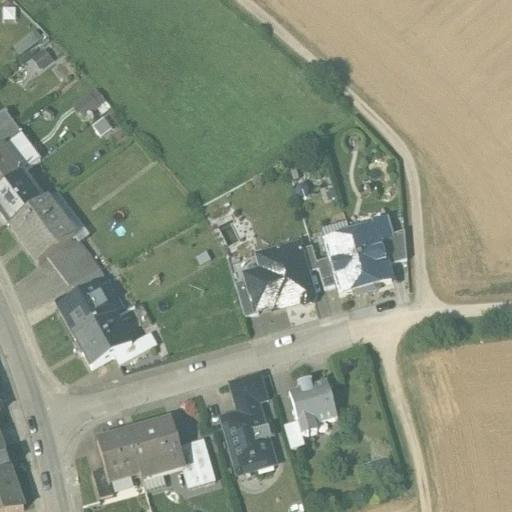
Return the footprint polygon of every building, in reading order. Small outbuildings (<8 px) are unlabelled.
[(35,32),(16,47),(23,57),(43,42),(35,32)] [(41,68),(55,63),(49,49),(36,54),(41,68)] [(88,122),(112,112),(104,92),(80,101),(88,122)] [(0,134),(5,131),(13,124),(5,114),(0,117),(0,134)] [(13,124),(5,131),(15,144),(2,154),(21,178),(42,162),(13,124)] [(0,134),(0,151),(1,151),(2,154),(15,144),(5,131),(0,134)] [(0,194),(21,178),(2,154),(1,151),(0,151),(0,194)] [(0,194),(0,216),(10,230),(42,206),(21,178),(0,194)] [(89,238),(57,195),(46,203),(79,245),(89,238)] [(46,203),(42,206),(10,230),(31,258),(38,253),(67,231),(46,203)] [(375,233),(350,240),(366,292),(391,285),(387,270),(380,245),(392,242),(391,239),(387,224),(373,228),(375,233)] [(100,275),(67,231),(38,253),(68,292),(71,291),(100,275)] [(380,245),(387,270),(407,265),(404,235),(391,239),(392,242),(380,245)] [(339,299),(366,292),(350,240),(324,247),(329,262),(337,290),(339,299)] [(300,253),(299,249),(258,260),(262,274),(245,279),(247,285),(255,315),(257,315),(283,307),(284,311),(300,306),(304,309),(311,307),(314,302),(307,276),(300,253)] [(312,251),(300,253),(307,276),(318,273),(316,266),(312,251)] [(329,262),(316,266),(318,273),(324,293),(337,290),(329,262)] [(108,288),(100,275),(71,291),(77,302),(96,292),(97,294),(108,288)] [(255,315),(247,285),(235,288),(245,323),(258,319),(257,315),(255,315)] [(58,313),(75,343),(112,322),(97,294),(96,292),(77,302),(58,313)] [(115,321),(112,322),(75,343),(92,373),(114,360),(126,353),(125,352),(130,349),(115,321)] [(150,338),(136,345),(143,358),(157,350),(150,338)] [(126,353),(114,360),(119,371),(143,358),(136,345),(130,349),(125,352),(126,353)] [(231,389),(238,412),(257,407),(268,404),(261,381),(231,389)] [(337,423),(327,386),(313,390),(311,385),(297,389),(299,394),(289,397),(297,426),(302,441),(317,437),(315,430),(337,423)] [(274,469),(257,407),(238,412),(240,419),(223,424),(238,479),(274,469)] [(170,426),(128,438),(139,476),(141,483),(182,472),(182,471),(178,454),(170,426)] [(302,441),(297,426),(284,430),(291,454),(305,450),(302,441)] [(109,484),(139,476),(128,438),(97,446),(104,474),(107,485),(109,484)] [(216,485),(205,447),(192,450),(203,489),(216,485)] [(0,484),(12,480),(1,450),(0,450),(0,484)] [(182,471),(182,472),(188,494),(203,489),(192,450),(178,454),(182,471)] [(362,487),(396,478),(391,459),(357,469),(362,487)] [(107,485),(104,474),(92,477),(100,504),(114,500),(109,484),(107,485)] [(0,511),(22,511),(12,480),(0,484),(0,511)]
